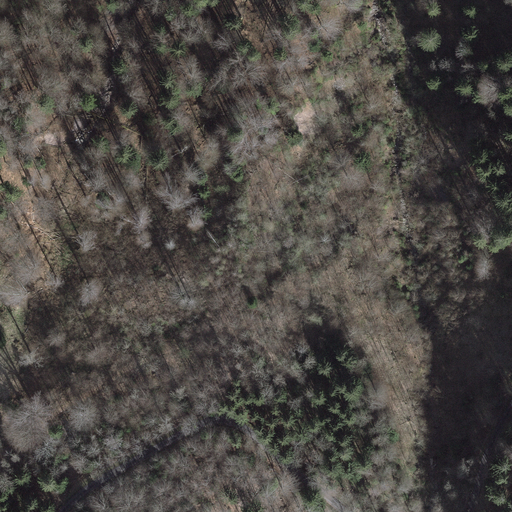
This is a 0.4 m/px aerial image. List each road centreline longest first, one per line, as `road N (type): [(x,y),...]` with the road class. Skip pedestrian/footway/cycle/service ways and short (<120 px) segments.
road 1 (unclassified): [(58,511),(77,494),(218,420),(248,429),(347,511)]
road 2 (unclassified): [(468,511),(511,397)]
